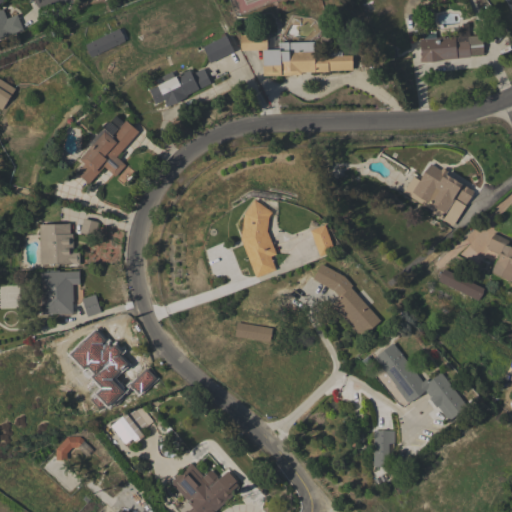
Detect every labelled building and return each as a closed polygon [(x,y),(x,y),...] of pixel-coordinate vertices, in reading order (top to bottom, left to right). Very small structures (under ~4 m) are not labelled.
[(0,8),(2,8),(6,18),(16,14),(22,29),(11,34),(10,33),(0,36),(0,8)] [(419,39),(454,36),(454,37),(458,36),(457,27),(462,26),(461,23),(467,22),(469,36),(481,35),(482,54),(470,55),(470,57),(443,59),(443,60),(419,62),(419,58),(421,58),(419,39)] [(85,44),(118,28),(125,41),(91,57),(85,44)] [(241,50),(240,34),(266,33),(267,49),(262,50),(241,50)] [(233,51),(209,63),(206,56),(207,56),(202,46),(225,35),(233,51)] [(278,42),(316,41),(316,54),(328,54),(328,57),(332,57),(332,50),(341,50),(341,55),(352,55),(352,70),(327,70),(328,71),(301,72),(301,74),(262,75),(262,50),(267,49),(279,49),(278,42)] [(187,95),(187,96),(167,106),(166,104),(165,105),(164,102),(165,101),(164,99),(154,103),(152,98),(153,98),(148,89),(158,84),(156,79),(171,71),(174,76),(189,69),(191,74),(203,68),(210,83),(198,89),(187,95)] [(0,79),(15,89),(1,109),(0,108),(0,79)] [(79,159),(91,146),(89,144),(103,128),(111,135),(125,120),(138,131),(116,156),(125,164),(115,176),(103,166),(88,183),(76,172),(84,163),(79,159)] [(445,213),(411,192),(419,179),(420,179),(430,163),(440,170),(442,167),(447,171),(445,173),(473,191),(464,205),(453,199),(445,213)] [(240,239),(243,213),(254,199),(271,212),(268,216),(266,231),(275,254),(270,256),(275,269),(255,277),(240,239)] [(79,232),(82,218),(98,221),(94,236),(79,232)] [(40,264),(39,224),(53,223),(69,223),(70,233),(72,233),(72,252),(78,252),(79,264),(72,264),(72,263),(40,264)] [(324,224),(334,250),(319,256),(310,230),(324,224)] [(511,275),(509,281),(490,271),(499,254),(486,248),(494,233),(508,240),(506,244),(511,247),(511,275)] [(350,287),(380,320),(360,338),(330,304),(339,297),(333,290),(312,279),(320,263),(329,268),(330,266),(335,269),(334,271),(343,276),(352,285),(350,287)] [(443,268),(483,288),(477,300),(438,280),(443,268)] [(40,272),(48,272),(48,270),(59,270),(59,271),(78,271),(79,284),(72,284),(72,301),(72,315),(58,315),(58,313),(42,314),(42,312),(38,312),(38,308),(41,308),(40,272)] [(94,294),(100,312),(87,316),(81,298),(94,294)] [(236,322),(271,328),(269,342),(234,336),(236,322)] [(71,350),(95,328),(106,340),(105,341),(117,355),(114,357),(124,367),(112,379),(110,377),(109,378),(93,361),(91,362),(92,363),(84,370),(75,361),(78,358),(71,350)] [(440,372),(466,406),(450,419),(443,411),(441,413),(435,405),(438,403),(426,388),(408,402),(407,401),(406,401),(394,386),(395,385),(373,357),(392,342),(421,381),(424,378),(427,382),(440,372)] [(0,362),(7,360),(12,375),(0,379),(0,362)] [(128,385),(138,395),(155,378),(144,368),(128,385)] [(110,406),(84,417),(76,398),(102,387),(110,406)] [(110,425),(132,407),(141,407),(152,421),(139,431),(143,435),(135,442),(132,438),(125,444),(110,425)] [(372,466),(372,430),(393,430),(393,443),(388,443),(388,466),(372,466)] [(55,449),(66,436),(79,436),(83,439),(76,447),(75,447),(71,447),(65,453),(66,459),(55,460),(55,449)] [(183,511),(185,510),(186,511),(191,506),(187,501),(170,482),(186,467),(191,463),(202,476),(210,469),(218,478),(226,471),(235,481),(234,482),(236,485),(230,491),(233,494),(213,511),(183,511)]
